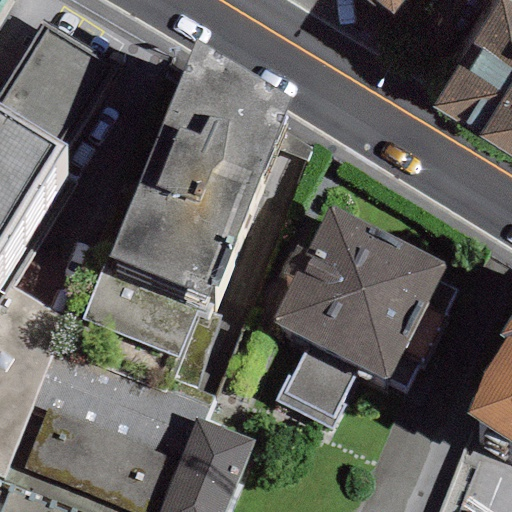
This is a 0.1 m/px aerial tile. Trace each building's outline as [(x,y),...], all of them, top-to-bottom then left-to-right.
[(0,0),(0,21),(11,0),(0,0)] [(380,0),(392,9),(398,0),(380,0)] [(511,0),(492,0),(429,101),(511,152),(511,0)] [(0,273),(70,158),(62,153),(117,72),(45,24),(0,90),(0,273)] [(189,59),(102,277),(195,314),(205,318),(285,118),(189,59)] [(448,279),(333,220),(274,335),(302,349),(278,394),(330,421),(354,375),(390,393),(448,279)] [(195,314),(102,277),(80,333),(173,370),(195,314)] [(511,331),(494,360),(503,365),(459,434),(511,467),(511,331)] [(225,511),(254,442),(194,418),(156,511),(225,511)]
